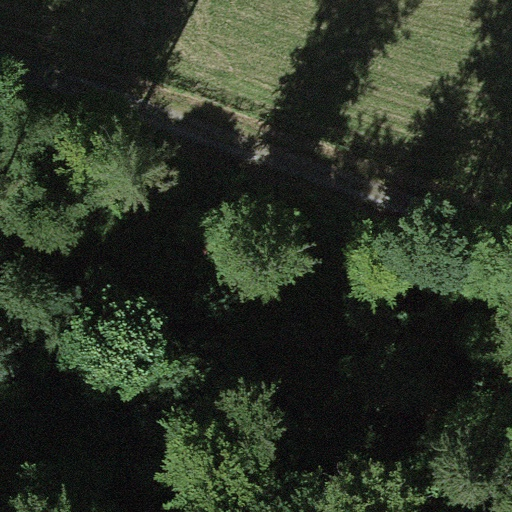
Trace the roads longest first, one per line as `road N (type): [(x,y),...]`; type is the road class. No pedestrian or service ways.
road 1 (track): [(0,61),(511,250)]
road 2 (track): [(225,144),(162,212),(81,258),(0,273)]
